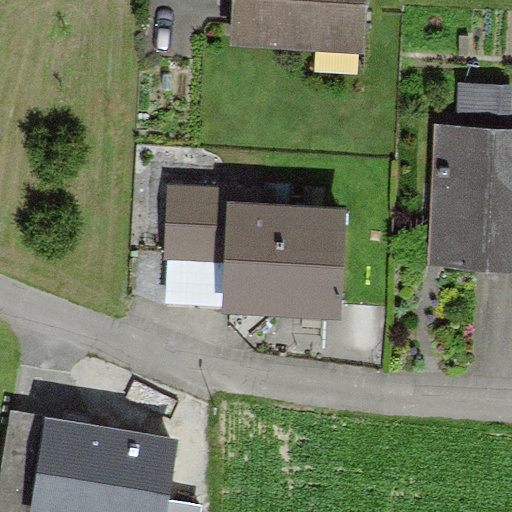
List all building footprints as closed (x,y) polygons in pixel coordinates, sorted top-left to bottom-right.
[(233,0),(232,49),(362,55),(364,0),(233,0)] [(510,92),(457,91),(456,131),(434,131),(430,265),(511,267),(511,135),(508,136),(510,92)] [(167,244),(224,247),(227,204),(227,193),(170,190),(167,244)] [(337,210),(227,204),(224,247),(221,305),(331,312),(337,210)] [(0,511),(34,511),(35,511),(49,422),(6,415),(0,448),(0,511)] [(49,422),(35,511),(155,511),(168,441),(49,422)]
